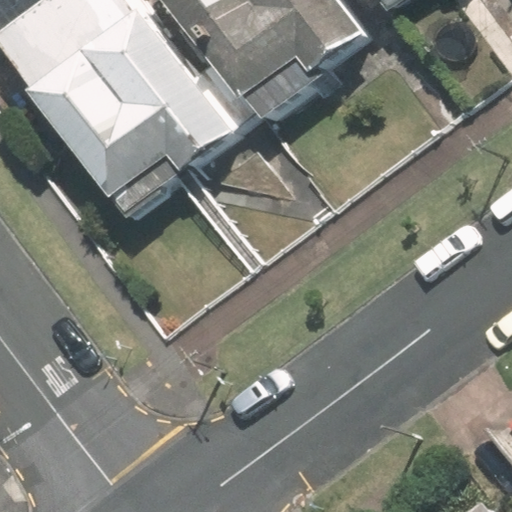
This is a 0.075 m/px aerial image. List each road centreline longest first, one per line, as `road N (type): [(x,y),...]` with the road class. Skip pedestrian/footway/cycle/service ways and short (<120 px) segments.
road 1 (tertiary): [(185,511),(511,268)]
road 2 (residential): [(129,511),(0,340)]
